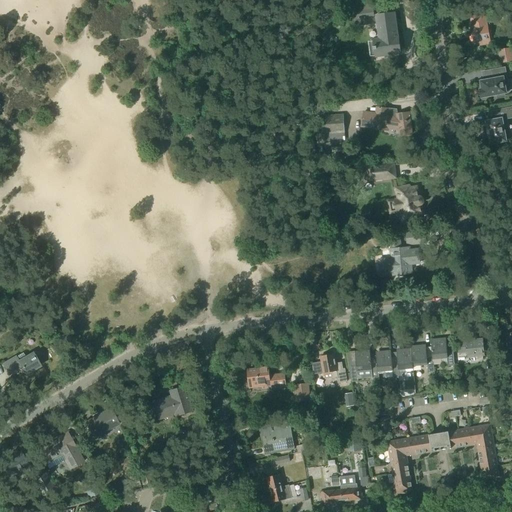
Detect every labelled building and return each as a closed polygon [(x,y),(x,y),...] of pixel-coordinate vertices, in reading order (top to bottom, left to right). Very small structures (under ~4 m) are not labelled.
[(493,15),(502,14),(500,2),(491,3),(493,15)] [(374,16),(373,4),(353,7),(355,19),(374,16)] [(375,48),(374,48),(375,50),(376,50),(377,57),(401,54),(399,37),(398,37),(396,23),(397,23),(396,14),(378,16),(381,40),(374,41),(375,48)] [(486,24),(485,16),(471,18),(473,27),(472,27),(475,44),(490,42),(488,27),(490,27),(490,24),(486,24)] [(501,64),(511,61),(511,48),(498,51),(501,64)] [(507,77),(505,70),(505,69),(505,68),(504,69),(493,71),(492,71),(492,72),(494,80),(482,82),(481,82),(481,83),(482,90),(481,90),(480,90),(480,91),(481,91),(482,97),(482,98),(483,98),(496,95),(497,97),(505,96),(505,94),(506,94),(507,94),(507,93),(506,93),(504,79),(506,78),(507,78),(507,77)] [(398,114),(397,110),(377,107),(377,114),(364,112),(362,126),(375,128),(375,129),(388,131),(388,126),(399,127),(400,136),(412,135),(409,113),(398,114)] [(511,108),(511,109),(496,111),(495,111),(495,112),(496,112),(497,120),(487,122),(486,122),(486,123),(490,144),(490,145),(491,145),(491,144),(505,142),(506,142),(506,141),(506,140),(510,139),(508,131),(504,132),(502,120),(511,118),(511,108)] [(318,144),(346,142),(344,115),(322,116),(322,119),(316,119),(318,144)] [(369,180),(386,179),(384,166),(368,168),(369,180)] [(409,189),(409,187),(395,190),(397,201),(388,202),(390,213),(399,211),(402,224),(409,223),(408,220),(423,217),(420,206),(421,205),(422,205),(422,204),(423,204),(423,203),(423,202),(423,201),(423,200),(423,199),(422,199),(422,198),(421,198),(420,198),(419,198),(417,188),(409,189)] [(425,243),(424,232),(406,234),(407,245),(425,243)] [(409,248),(401,249),(400,238),(390,239),(392,259),(381,260),(382,266),(380,266),(381,274),(393,273),(393,275),(411,273),(411,263),(419,263),(418,250),(410,251),(409,248)] [(447,352),(446,339),(431,340),(433,355),(433,358),(433,361),(447,359),(448,366),(455,366),(453,351),(447,352)] [(485,357),(483,339),(458,342),(460,355),(468,354),(468,359),(476,358),(476,361),(483,361),(482,357),(485,357)] [(427,355),(426,346),(411,347),(411,350),(413,370),(422,369),(422,366),(427,366),(428,373),(434,373),(433,361),(433,358),(433,355),(427,355)] [(393,379),(400,378),(399,371),(413,370),(411,350),(397,351),(398,364),(392,364),(393,374),(393,379)] [(352,381),(358,380),(372,378),(371,366),(370,351),(355,353),(356,365),(349,366),(352,381)] [(40,357),(37,352),(33,354),(25,358),(23,354),(16,358),(15,357),(2,364),(8,374),(21,367),(25,375),(40,366),(36,359),(40,357)] [(393,374),(392,364),(391,352),(376,353),(377,366),(371,366),(372,378),(373,381),(379,380),(378,373),(384,372),(385,375),(393,374)] [(328,356),(328,355),(322,356),(322,357),(321,357),(322,363),(324,373),(325,380),(333,378),(333,380),(338,379),(339,384),(347,383),(345,372),(343,372),(341,363),(336,364),(334,355),(328,356)] [(314,375),(324,373),(322,363),(312,365),(314,375)] [(269,377),(268,366),(257,367),(257,370),(248,371),(250,388),(262,387),(262,389),(285,386),(284,375),(269,377)] [(297,402),(309,401),(307,385),(295,386),(297,402)] [(185,398),(182,387),(170,391),(171,397),(153,403),(158,419),(174,415),(174,417),(191,411),(187,397),(185,398)] [(94,437),(118,423),(110,408),(85,422),(94,437)] [(294,450),(289,422),(260,427),(261,437),(267,436),(269,446),(264,447),(266,454),(270,454),(294,450)] [(480,444),(493,442),(490,425),(478,427),(480,444)] [(467,446),(477,445),(480,444),(478,427),(465,430),(467,446)] [(455,448),(467,446),(465,430),(452,432),(455,448)] [(442,451),(447,450),(455,448),(452,432),(439,434),(442,451)] [(84,462),(68,433),(60,437),(61,438),(45,447),(45,446),(38,450),(46,464),(62,456),(70,470),(84,462)] [(429,453),(437,451),(442,451),(439,434),(426,436),(429,453)] [(416,455),(429,453),(426,436),(413,438),(416,455)] [(403,457),(406,456),(416,455),(413,438),(400,440),(403,457)] [(390,459),(403,457),(400,440),(387,442),(390,459)] [(347,443),(348,451),(360,450),(359,442),(347,443)] [(478,454),(495,451),(493,442),(480,444),(477,445),(478,454)] [(480,463),(496,460),(495,451),(478,454),(480,463)] [(29,466),(21,453),(2,464),(9,477),(20,470),(24,477),(31,473),(27,467),(29,466)] [(276,465),(290,462),(289,456),(275,459),(276,465)] [(391,468),(408,466),(406,456),(403,457),(390,459),(391,468)] [(481,472),(498,469),(496,460),(480,463),(481,472)] [(393,477),(409,475),(408,466),(391,468),(393,477)] [(483,480),(499,478),(498,469),(481,472),(483,480)] [(44,496),(54,490),(45,474),(34,480),(44,496)] [(282,488),(279,475),(267,479),(270,491),(289,486),(282,488)] [(341,491),(342,501),(362,499),(361,489),(357,489),(357,484),(355,484),(354,475),(339,476),(341,491)] [(395,486),(411,484),(409,475),(393,477),(395,486)] [(89,500),(101,495),(97,483),(84,488),(89,500)] [(396,495),(400,495),(412,493),(411,484),(395,486),(396,495)] [(273,503),(285,500),(292,499),(289,486),(270,491),(273,503)] [(303,503),(309,501),(307,488),(301,489),(303,503)] [(322,503),(342,501),(341,491),(321,494),(322,503)]
